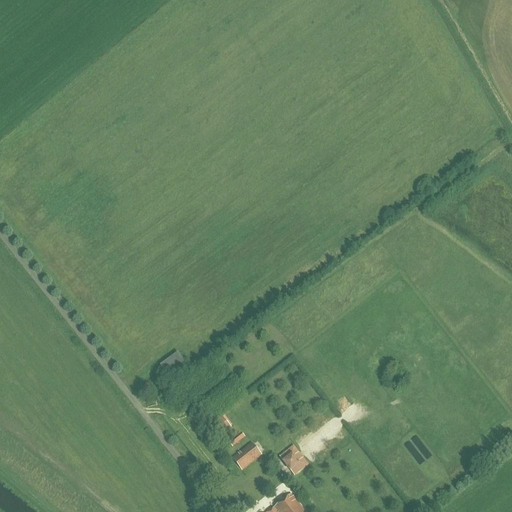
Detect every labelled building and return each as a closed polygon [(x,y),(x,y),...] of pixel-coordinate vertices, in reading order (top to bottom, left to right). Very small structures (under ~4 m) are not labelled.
[(170,378),(188,365),(178,352),(160,365),(170,378)] [(226,435),(235,429),(225,414),(216,420),(226,435)] [(235,439),(237,443),(247,438),(245,433),(235,439)] [(242,471),(262,455),(253,443),(232,458),(242,471)] [(308,466),(294,448),(280,458),(295,477),(308,466)] [(304,511),(291,495),(269,511),(304,511)]
